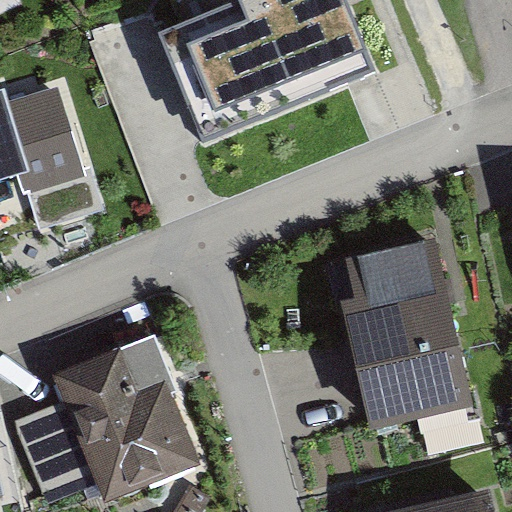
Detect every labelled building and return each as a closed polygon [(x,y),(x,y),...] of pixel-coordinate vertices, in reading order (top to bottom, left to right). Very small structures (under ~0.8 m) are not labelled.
[(251,0),(159,38),(205,150),(379,78),(347,0),(251,0)] [(3,103),(0,103),(0,193),(19,187),(26,208),(88,186),(60,102),(9,119),(3,103)] [(466,385),(434,234),(360,250),(368,287),(357,290),(381,403),(466,385)] [(157,343),(55,384),(106,509),(207,468),(157,343)] [(0,470),(9,469),(0,429),(0,470)] [(421,511),(495,511),(491,495),(421,511)]
